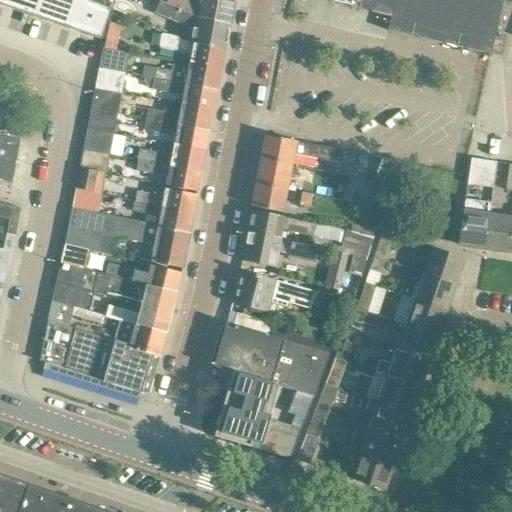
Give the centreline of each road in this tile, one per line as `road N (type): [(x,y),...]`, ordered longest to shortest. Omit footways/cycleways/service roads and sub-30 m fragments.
road 1 (residential): [(155,457),(208,274),(262,0)]
road 2 (residential): [(0,400),(61,119),(40,75),(0,61)]
road 3 (residential): [(155,457),(312,511)]
road 4 (residential): [(155,457),(0,403)]
